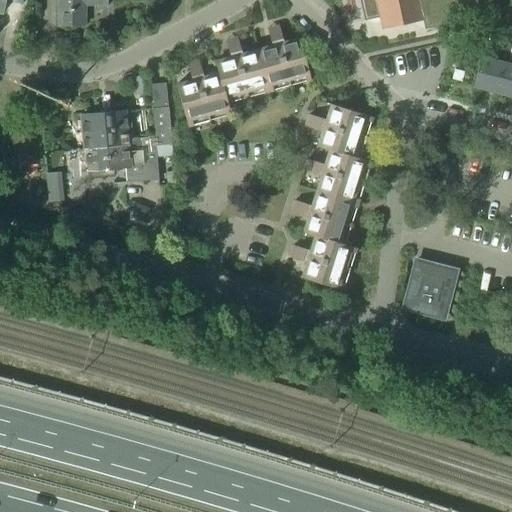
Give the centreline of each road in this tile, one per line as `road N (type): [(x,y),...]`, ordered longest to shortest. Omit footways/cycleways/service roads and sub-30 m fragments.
road 1 (tertiary): [(381,338),(0,232)]
road 2 (motorway): [(291,511),(0,429)]
road 3 (residential): [(0,64),(94,75),(238,0)]
road 4 (residential): [(381,338),(399,146),(413,122)]
road 5 (residential): [(413,122),(298,0)]
road 6 (tertiary): [(511,375),(381,338)]
